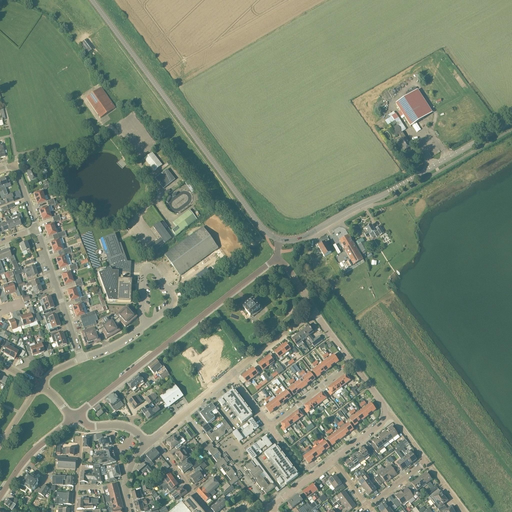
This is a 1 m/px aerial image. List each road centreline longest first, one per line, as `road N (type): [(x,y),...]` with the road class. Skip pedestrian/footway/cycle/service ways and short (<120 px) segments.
road 1 (secondary): [(279,239),(260,226),(91,0)]
road 2 (secondary): [(279,239),(305,236),(511,120)]
road 3 (tertiary): [(77,414),(276,258)]
road 4 (unclassified): [(148,267),(146,239),(131,221),(159,194),(115,130)]
road 5 (residential): [(81,358),(36,228)]
